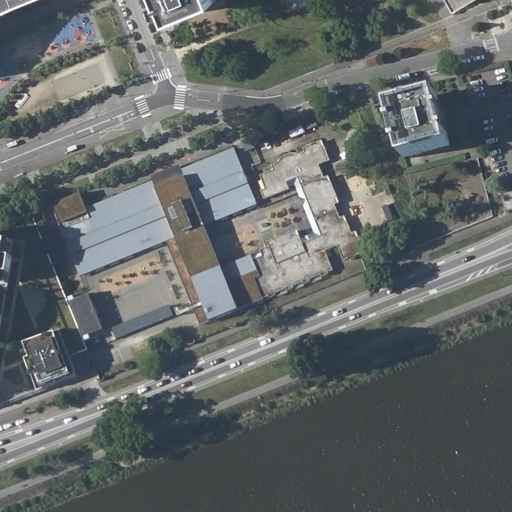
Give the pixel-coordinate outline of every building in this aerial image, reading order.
[(0,0),(0,11),(5,9),(15,4),(24,0),(0,0)] [(159,0),(161,4),(165,2),(170,15),(207,0),(159,0)] [(401,144),(404,157),(450,146),(447,133),(450,132),(449,127),(446,128),(443,114),(445,113),(444,108),(440,109),(437,95),(391,106),(394,120),(391,121),(392,127),(396,126),(399,139),(396,140),(397,145),(401,144)] [(257,147),(254,142),(245,146),(247,151),(257,147)] [(255,278),(263,298),(269,296),(270,298),(274,297),(278,295),(277,294),(287,289),(292,288),(304,283),(309,282),(311,280),(322,275),(323,276),(326,275),(329,273),(328,271),(333,270),(325,251),(338,246),(343,262),(348,259),(349,261),(354,259),(356,258),(355,256),(361,254),(359,249),(363,247),(359,235),(354,237),(352,232),(347,220),(342,222),(341,217),(335,204),(333,199),(338,198),(331,180),(326,182),(324,177),(319,165),(331,160),(325,145),(320,147),(318,142),(304,147),(306,152),(300,154),(291,153),(285,155),(281,158),(278,163),(272,165),(275,170),(266,173),(268,177),(263,179),(266,188),(262,189),(266,198),(291,188),(290,187),(295,184),(315,232),(302,238),(300,234),(295,236),(293,231),(272,239),(274,244),(270,246),(261,250),(261,251),(263,256),(254,259),(258,270),(260,276),(255,278)] [(88,207),(87,205),(60,216),(62,219),(59,220),(80,273),(166,239),(200,324),(264,299),(263,298),(255,278),(260,276),(258,270),(228,282),(221,266),(205,224),(258,203),(236,148),(183,169),(185,175),(181,177),(176,179),(173,172),(164,175),(167,182),(162,184),(157,186),(155,180),(88,207)] [(55,203),(60,216),(87,205),(85,199),(82,192),(81,191),(55,201),(55,203)] [(23,339),(57,326),(69,357),(87,350),(52,264),(41,237),(32,214),(0,226),(0,236),(16,239),(9,285),(6,302),(0,333),(0,401),(37,386),(24,355),(28,353),(23,339)] [(62,260),(51,233),(41,237),(52,264),(62,260)] [(9,285),(16,239),(0,236),(0,333),(6,302),(9,285)] [(228,282),(258,270),(254,259),(252,254),(221,266),(228,282)] [(99,280),(89,284),(111,340),(121,336),(99,280)] [(69,357),(57,326),(23,339),(28,353),(24,355),(37,386),(75,372),(69,357)]
